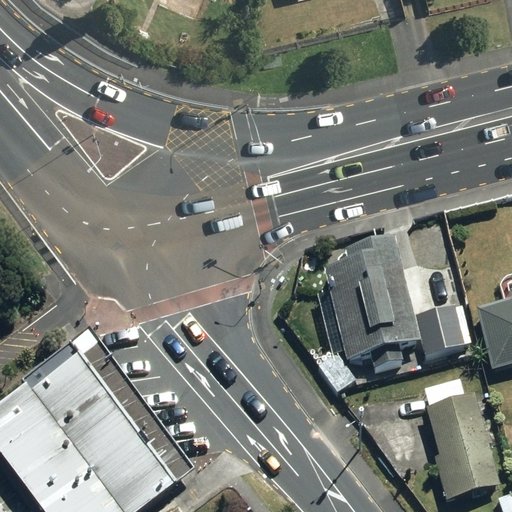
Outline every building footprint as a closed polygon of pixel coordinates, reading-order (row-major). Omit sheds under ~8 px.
[(415,351),(391,251),(363,255),(366,268),(328,277),(350,366),(415,351)] [(511,299),(502,302),(504,310),(473,318),(489,378),(511,372),(511,299)] [(452,312),(412,324),(425,366),(465,354),(452,312)] [(137,511),(166,491),(68,362),(0,413),(0,464),(35,511),(137,511)] [(428,414),(421,417),(444,509),(497,496),(474,401),(461,405),(456,386),(423,394),(428,414)] [(510,497),(495,503),(497,511),(511,511),(511,502),(511,501),(510,497)]
